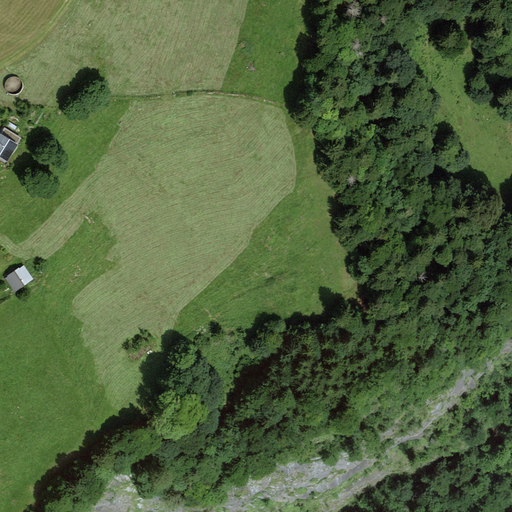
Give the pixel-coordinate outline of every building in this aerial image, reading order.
[(6,90),(10,94),(14,94),(19,93),(22,89),(23,85),(21,81),(18,78),(13,77),(9,78),(6,82),(5,86),(6,90)] [(9,158),(17,145),(12,141),(8,138),(11,133),(12,132),(5,128),(0,135),(0,156),(7,161),(9,158)] [(8,138),(12,141),(16,135),(13,133),(12,133),(11,133),(8,138)] [(0,160),(6,165),(10,158),(9,158),(7,161),(0,156),(0,160)] [(22,267),(7,278),(14,288),(30,278),(22,267)]
